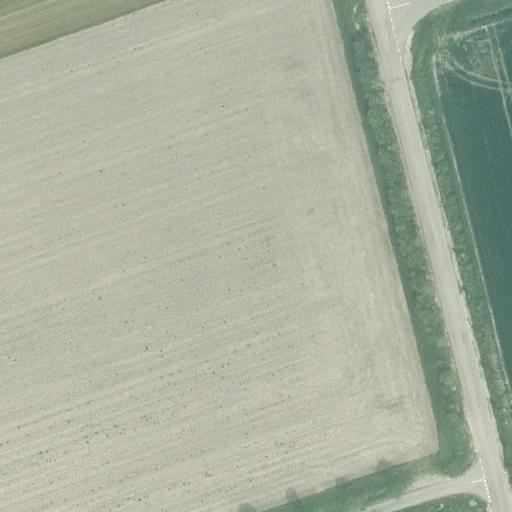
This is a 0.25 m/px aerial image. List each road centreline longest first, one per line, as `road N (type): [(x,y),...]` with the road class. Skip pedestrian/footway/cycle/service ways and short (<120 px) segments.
road 1 (unclassified): [(494,470),(378,13)]
road 2 (unclassified): [(374,511),(494,470)]
